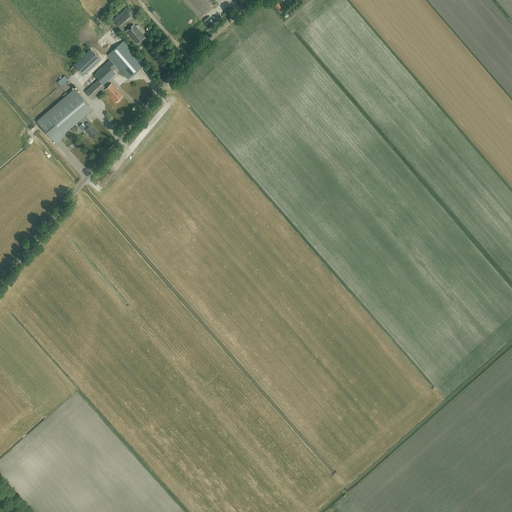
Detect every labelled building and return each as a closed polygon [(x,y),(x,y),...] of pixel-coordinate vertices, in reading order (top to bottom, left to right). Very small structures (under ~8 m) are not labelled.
[(127,13),(131,10),(128,7),(113,19),(120,27),(131,18),(127,13)] [(137,44),(145,37),(134,25),(126,31),(137,44)] [(128,78),(144,65),(123,41),(108,55),(128,78)] [(83,75),(100,60),(90,49),(74,65),(83,75)] [(113,71),(117,68),(110,60),(93,75),(98,80),(85,92),(93,100),(106,87),(104,85),(116,73),(113,71)] [(123,75),(116,80),(120,86),(127,81),(123,75)] [(59,83),(66,92),(74,86),(70,81),(67,84),(64,80),(59,83)] [(115,102),(122,95),(111,83),(104,90),(115,102)] [(74,89),(37,121),(55,143),(64,135),(63,133),(91,109),(74,89)] [(92,138),(98,132),(91,124),(92,124),(89,121),(85,124),(87,127),(85,130),(92,138)]
